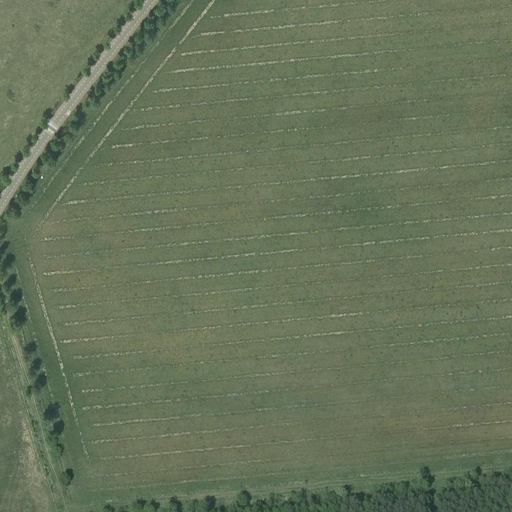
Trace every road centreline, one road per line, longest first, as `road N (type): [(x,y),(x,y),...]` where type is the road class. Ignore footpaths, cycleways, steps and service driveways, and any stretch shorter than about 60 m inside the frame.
road 1 (secondary): [(0,203),(150,0)]
road 2 (track): [(65,511),(0,289)]
